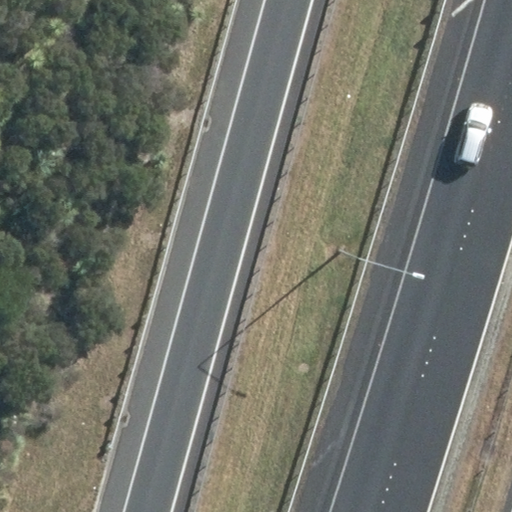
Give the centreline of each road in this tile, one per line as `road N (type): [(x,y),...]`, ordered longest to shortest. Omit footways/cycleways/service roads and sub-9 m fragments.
road 1 (motorway): [(152,511),(294,0)]
road 2 (motorway): [(374,511),(511,73)]
